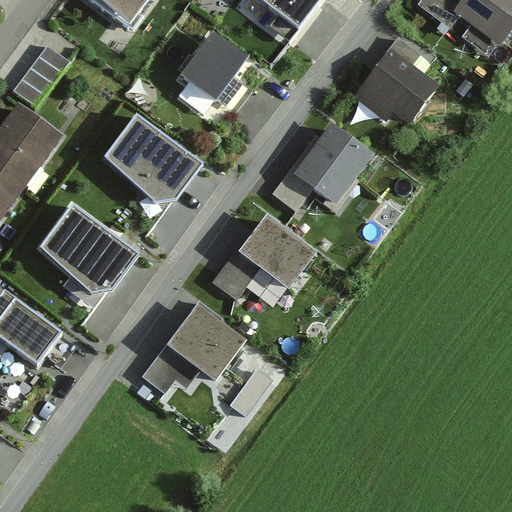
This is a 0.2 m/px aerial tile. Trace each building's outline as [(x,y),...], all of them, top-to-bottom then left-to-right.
[(148,0),(79,0),(124,35),(151,2),(148,0)] [(276,0),(269,10),(302,36),(330,0),(276,0)] [(424,0),(413,14),(447,40),(461,22),(497,51),(511,32),(511,1),(510,0),(424,0)] [(207,42),(169,89),(205,117),(242,71),(207,42)] [(66,68),(45,52),(11,96),(32,112),(66,68)] [(431,95),(388,60),(356,98),(400,133),(431,95)] [(0,216),(55,143),(16,113),(0,134),(0,216)] [(137,119),(104,163),(155,209),(177,206),(204,170),(137,119)] [(371,166),(331,136),(298,180),(338,209),(371,166)] [(73,209),(41,252),(92,298),(113,295),(139,259),(73,209)] [(301,262),(253,226),(225,264),(273,300),(301,262)] [(12,310),(0,326),(0,347),(35,374),(58,345),(12,310)] [(229,347),(186,315),(155,358),(199,389),(229,347)]
